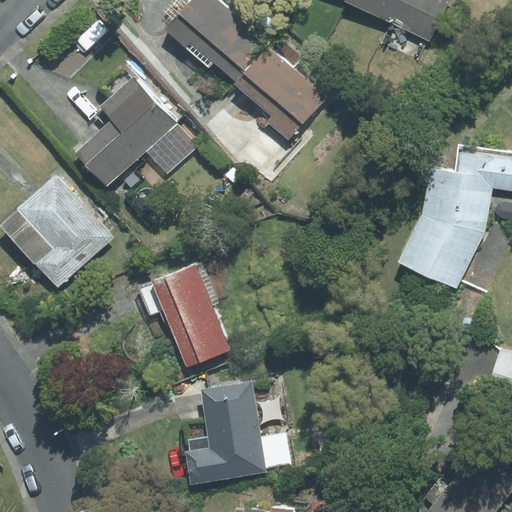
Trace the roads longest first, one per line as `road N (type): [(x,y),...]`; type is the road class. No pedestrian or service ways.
road 1 (unknown): [(392,511),(482,337),(511,221)]
road 2 (residential): [(61,511),(0,378)]
